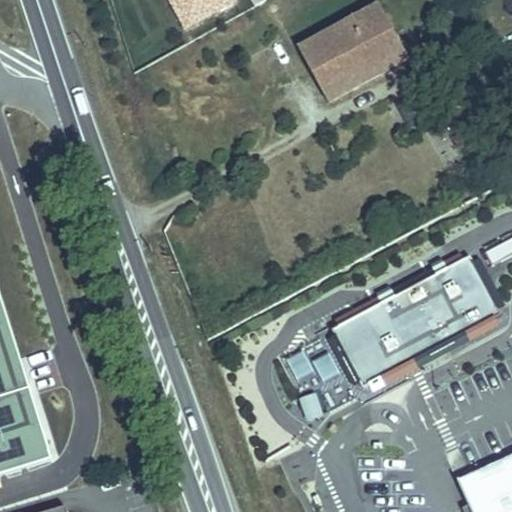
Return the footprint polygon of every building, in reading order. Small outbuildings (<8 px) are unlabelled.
[(167,0),(182,29),(236,2),(235,0),(167,0)] [(393,29),(381,5),(298,51),(327,102),(416,53),(401,26),(393,29)] [(511,239),(487,253),(494,265),(511,255),(511,239)] [(385,301),(334,326),(364,385),(502,315),(473,257),(451,267),(449,262),(438,268),(440,273),(396,295),(394,290),(382,296),(385,301)] [(0,299),(0,475),(50,459),(0,299)] [(307,419),(324,413),(316,391),(299,397),(307,419)] [(501,511),(511,511),(511,453),(482,467),(501,511)] [(501,511),(482,467),(463,476),(479,511),(501,511)]
